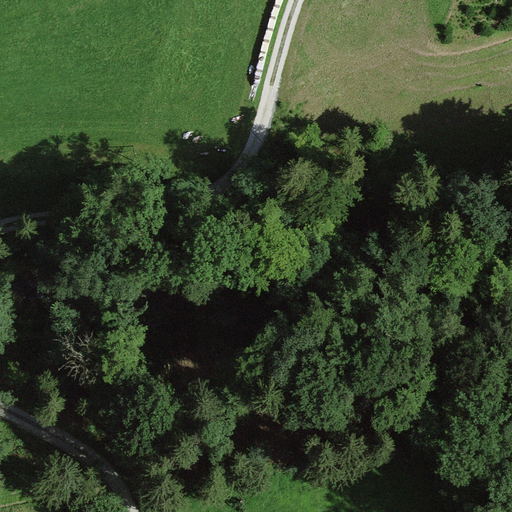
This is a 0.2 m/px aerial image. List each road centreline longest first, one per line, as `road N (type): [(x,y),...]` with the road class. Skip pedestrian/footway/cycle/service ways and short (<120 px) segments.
road 1 (track): [(0,204),(21,194),(81,197),(175,215),(212,199),(230,184),(256,134),(294,0)]
road 2 (track): [(131,511),(79,427),(0,413)]
